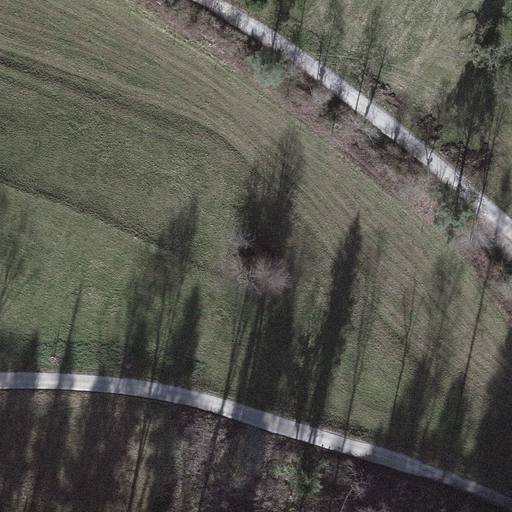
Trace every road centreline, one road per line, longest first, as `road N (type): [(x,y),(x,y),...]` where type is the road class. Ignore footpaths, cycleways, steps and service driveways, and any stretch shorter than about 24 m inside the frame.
road 1 (track): [(0,383),(247,408),(511,503)]
road 2 (track): [(204,0),(365,104),(511,231)]
